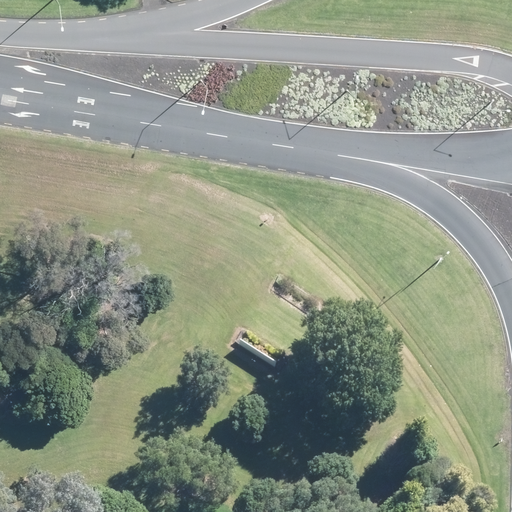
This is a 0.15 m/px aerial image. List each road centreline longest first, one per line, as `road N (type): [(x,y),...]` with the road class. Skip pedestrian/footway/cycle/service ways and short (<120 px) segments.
road 1 (unclassified): [(147,40),(402,51),(511,74)]
road 2 (unclassified): [(333,150),(174,123),(0,57)]
road 3 (tertiary): [(511,301),(500,273),(448,212),(387,172),(333,150)]
road 4 (unclassified): [(511,156),(333,150)]
road 5 (unclassified): [(0,51),(147,40)]
